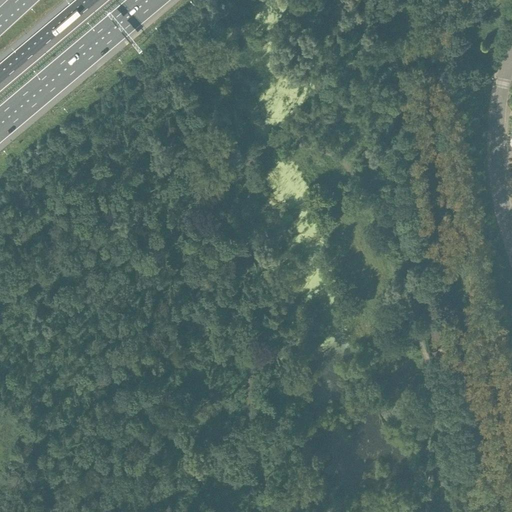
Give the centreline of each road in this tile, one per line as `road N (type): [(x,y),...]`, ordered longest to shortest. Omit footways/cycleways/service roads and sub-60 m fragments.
road 1 (motorway): [(0,124),(147,0)]
road 2 (residential): [(511,214),(500,146),(511,51)]
road 3 (motorway): [(96,0),(0,81)]
